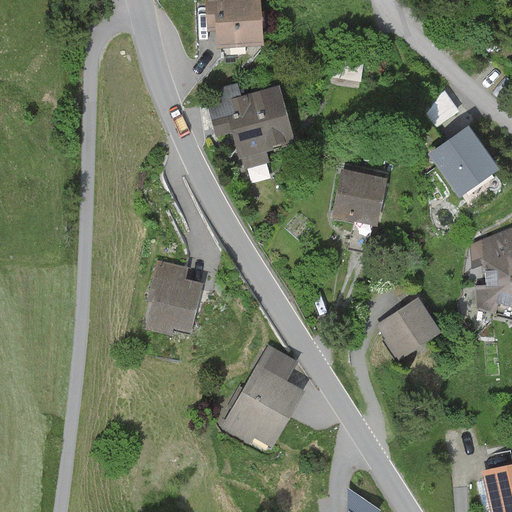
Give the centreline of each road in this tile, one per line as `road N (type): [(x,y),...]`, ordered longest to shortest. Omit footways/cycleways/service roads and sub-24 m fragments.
road 1 (tertiary): [(406,511),(243,251),(170,113),(140,8)]
road 2 (unclassified): [(140,8),(108,22),(91,70),(79,365),(61,511)]
road 3 (residential): [(511,127),(381,0)]
